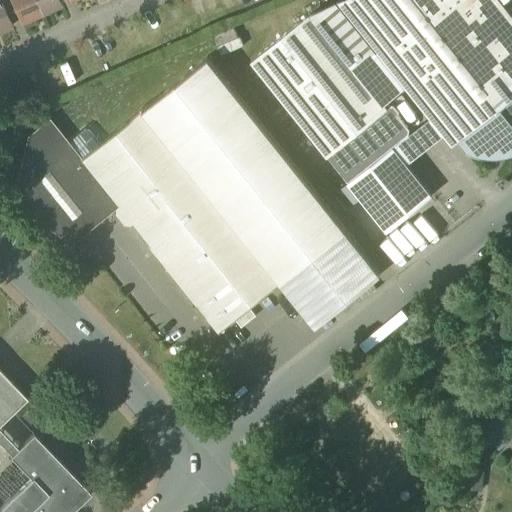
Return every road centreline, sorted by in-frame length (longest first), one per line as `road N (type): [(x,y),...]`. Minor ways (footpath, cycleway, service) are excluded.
road 1 (residential): [(192,467),(511,204)]
road 2 (residential): [(0,245),(192,467)]
road 3 (residential): [(0,57),(111,0)]
